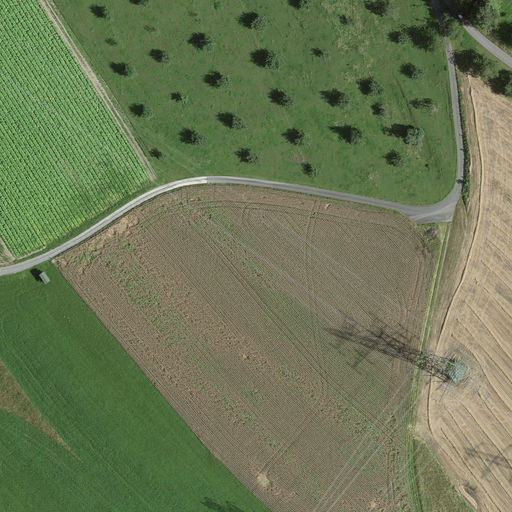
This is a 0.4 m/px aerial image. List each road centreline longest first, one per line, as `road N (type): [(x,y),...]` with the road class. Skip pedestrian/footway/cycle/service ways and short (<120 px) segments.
road 1 (unclassified): [(0,271),(48,256),(169,187),(202,181),(273,185),(416,213),(453,208),(462,175),(460,120),(452,50),(434,0)]
road 2 (track): [(453,208),(411,451),(420,511)]
